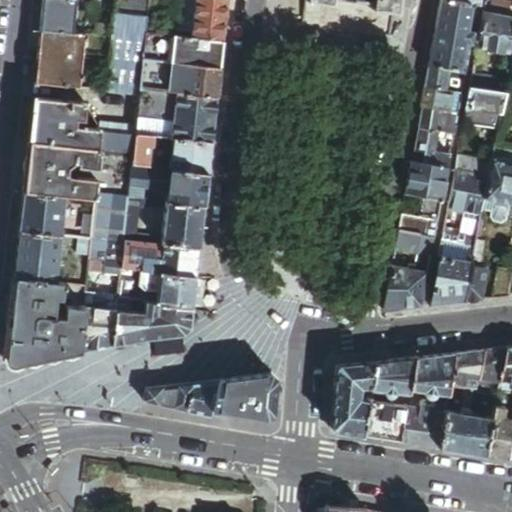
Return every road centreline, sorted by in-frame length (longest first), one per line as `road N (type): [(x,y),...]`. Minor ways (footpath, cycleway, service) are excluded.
road 1 (residential): [(311,342),(248,295),(225,261),(256,0)]
road 2 (residential): [(425,0),(365,335)]
road 3 (unclassified): [(419,329),(483,0)]
road 4 (residential): [(0,444),(50,424),(302,457)]
road 5 (residential): [(302,457),(511,493)]
road 6 (unknown): [(254,19),(418,35)]
road 7 (residential): [(0,129),(13,0)]
